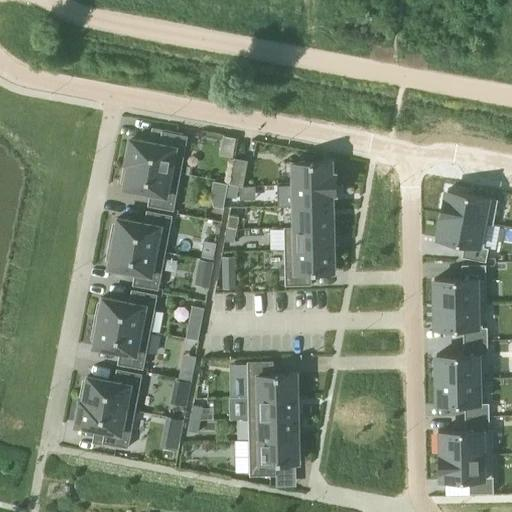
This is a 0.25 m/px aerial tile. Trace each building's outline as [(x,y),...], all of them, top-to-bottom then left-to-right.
[(129,138),(125,163),(176,173),(183,136),(162,131),(159,144),(129,138)] [(235,137),(222,135),(219,154),(232,157),(235,137)] [(229,183),(228,184),(238,185),(242,186),(247,161),(233,158),(229,183)] [(291,164),(292,185),(307,185),(332,184),(331,161),(291,164)] [(176,173),(125,163),(120,187),(147,193),(145,205),(169,210),(176,173)] [(213,207),(224,209),(228,184),(229,183),(213,180),(210,193),(213,207)] [(238,185),(228,184),(226,196),(236,198),(238,185)] [(292,185),(293,207),(333,205),(332,184),(307,185),(292,185)] [(441,216),(486,223),(490,197),(446,190),(445,198),(442,198),(439,215),(441,216)] [(293,228),(331,227),(333,205),(293,207),(293,228)] [(109,242),(161,252),(168,215),(144,210),(141,223),(114,217),(109,242)] [(229,216),(227,228),(236,230),(238,218),(229,216)] [(486,223),(441,216),(437,240),(464,244),(462,257),(486,261),(488,248),(482,247),(486,223)] [(283,228),(284,250),(333,249),(331,227),(293,228),(283,228)] [(236,230),(227,228),(224,240),(234,241),(236,230)] [(161,252),(109,242),(105,267),(132,272),(129,284),(154,289),(161,252)] [(333,249),(284,250),(285,287),(310,286),(309,273),(334,272),(333,249)] [(222,257),(222,288),(235,288),(234,257),(222,257)] [(200,259),(194,284),(208,287),(214,262),(200,259)] [(429,276),(430,304),(479,302),(477,278),(484,278),(484,263),(460,264),(461,275),(429,276)] [(94,321),(146,331),(153,294),(129,289),(126,302),(99,297),(94,321)] [(463,341),(486,341),(485,327),(480,327),(479,302),(430,304),(431,329),(462,328),(463,341)] [(198,340),(203,307),(192,305),(186,338),(198,340)] [(146,331),(94,321),(90,346),(117,351),(114,364),(139,368),(146,331)] [(436,379),(480,378),(480,354),(486,353),(486,341),(463,341),(463,354),(436,354),(436,379)] [(196,356),(183,353),(178,377),(191,380),(196,356)] [(247,397),(297,396),(296,372),(272,373),(272,360),(247,360),(247,375),(247,397)] [(79,400),(131,410),(138,373),(113,368),(111,381),(84,376),(79,400)] [(464,417),(489,417),(488,403),(481,403),(480,378),(436,379),(436,404),(464,404),(464,417)] [(174,379),(169,403),(186,406),(190,382),(174,379)] [(198,385),(196,398),(208,397),(208,384),(198,385)] [(229,419),(297,417),(296,396),(230,397),(229,397),(229,419)] [(131,410),(79,400),(75,425),(105,431),(102,443),(124,447),(131,410)] [(190,418),(200,420),(200,419),(202,408),(193,406),(190,418)] [(202,408),(200,419),(213,419),(213,407),(202,408)] [(160,446),(177,449),(183,420),(166,417),(160,446)] [(440,454),(492,453),(491,430),(489,430),(489,417),(464,417),(465,429),(440,430),(440,454)] [(197,432),(200,420),(190,418),(188,430),(197,432)] [(258,440),(298,439),(297,418),(248,419),(248,440),(258,440)] [(298,463),(298,439),(258,440),(248,440),(249,463),(249,476),(275,476),(275,464),(298,463)] [(492,453),(440,454),(438,454),(438,472),(441,472),(441,481),(468,480),(469,493),(492,492),(492,453)]
